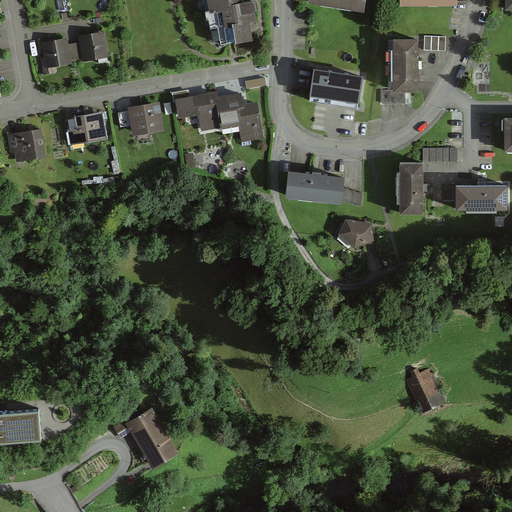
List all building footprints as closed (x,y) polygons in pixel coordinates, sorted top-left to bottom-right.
[(241,0),(206,0),(209,14),(223,12),(226,28),(233,27),(236,43),(252,41),(249,22),(261,21),(258,1),(242,4),(241,0)] [(366,0),(308,0),(308,3),(364,13),(366,0)] [(455,0),(401,0),(402,8),(455,8),(455,0)] [(511,0),(503,0),(504,9),(511,8),(511,0)] [(103,33),(79,38),(83,60),(107,56),(103,33)] [(418,39),(392,39),(393,92),(418,92),(418,39)] [(67,40),(41,43),(44,68),(70,64),(67,40)] [(364,77),(312,70),(308,96),(360,104),(364,77)] [(173,90),(176,104),(192,101),(189,87),(173,90)] [(215,95),(196,98),(202,131),(221,127),(217,101),(215,95)] [(242,108),(240,97),(217,101),(221,127),(222,130),(240,127),(237,109),(242,108)] [(159,103),(127,109),(132,134),(163,129),(159,103)] [(262,136),(256,106),(242,108),(237,109),(240,127),(242,140),(262,136)] [(101,114),(66,121),(71,144),(106,137),(101,114)] [(39,130),(10,136),(16,164),(45,158),(39,130)] [(423,163),(399,163),(399,215),(424,215),(423,163)] [(342,172),(290,167),(288,189),(340,194),(342,172)] [(508,186),(456,187),(457,210),(508,210),(508,186)] [(346,187),(343,200),(361,205),(364,192),(346,187)] [(371,226),(345,222),(335,238),(350,253),(375,242),(371,226)] [(428,369),(406,380),(422,412),(444,402),(428,369)] [(31,397),(33,407),(27,408),(30,429),(36,428),(37,434),(68,430),(63,393),(31,397)] [(6,404),(0,403),(0,441),(19,441),(18,410),(6,410),(6,404)] [(185,448),(157,403),(129,421),(157,466),(185,448)]
